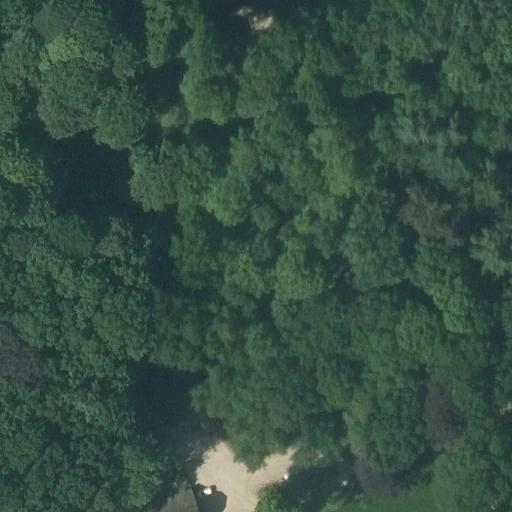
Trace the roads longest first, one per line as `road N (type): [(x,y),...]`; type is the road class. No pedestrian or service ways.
road 1 (track): [(245,511),(102,381),(0,344)]
road 2 (track): [(511,404),(246,511)]
road 3 (track): [(168,0),(107,66),(44,115),(0,175)]
